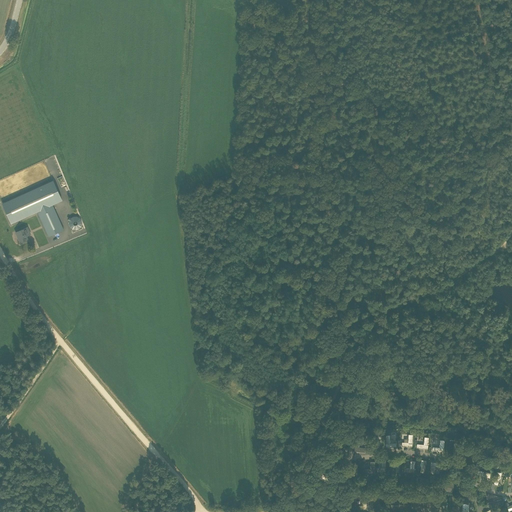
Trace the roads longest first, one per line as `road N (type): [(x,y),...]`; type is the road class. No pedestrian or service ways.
road 1 (track): [(310,0),(311,77),(342,329)]
road 2 (track): [(0,250),(33,307),(200,511)]
road 3 (track): [(339,389),(284,498),(268,511)]
